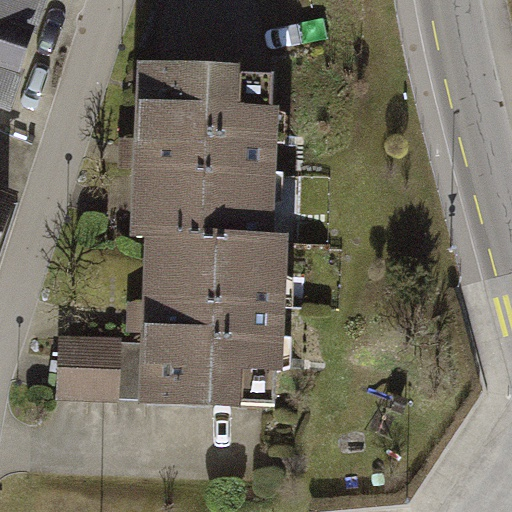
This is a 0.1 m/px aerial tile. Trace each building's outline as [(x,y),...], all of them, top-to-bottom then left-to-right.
[(0,0),(0,113),(38,0),(0,0)] [(140,228),(281,230),(284,70),(141,68),(140,228)] [(0,214),(13,184),(0,178),(0,214)] [(281,405),(281,230),(140,228),(138,403),(281,405)] [(61,395),(125,396),(126,331),(62,330),(61,395)]
